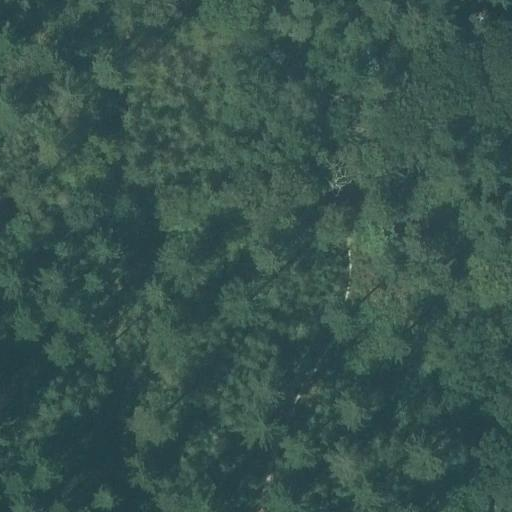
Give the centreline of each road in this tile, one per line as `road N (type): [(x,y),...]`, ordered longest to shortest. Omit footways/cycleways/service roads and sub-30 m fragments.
road 1 (unknown): [(359,0),(347,220),(355,284),(336,347),(278,421),(247,511)]
road 2 (track): [(111,0),(96,214),(0,262)]
road 3 (track): [(96,214),(129,511)]
